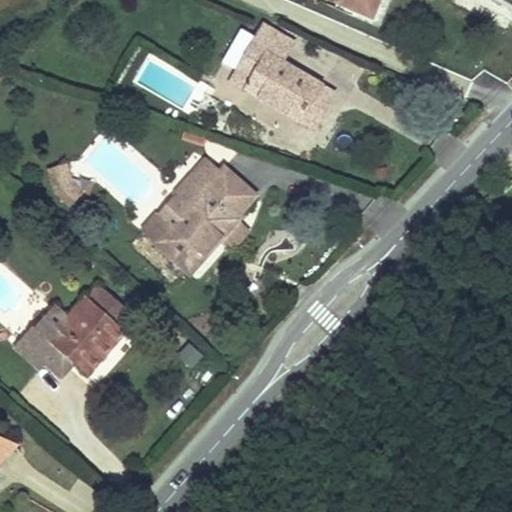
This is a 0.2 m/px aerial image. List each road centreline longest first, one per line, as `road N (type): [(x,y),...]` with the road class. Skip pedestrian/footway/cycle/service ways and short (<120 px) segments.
road 1 (tertiary): [(427,211),(291,334),(235,422)]
road 2 (tertiary): [(235,422),(339,332),(427,211)]
road 3 (tertiary): [(427,211),(511,121)]
